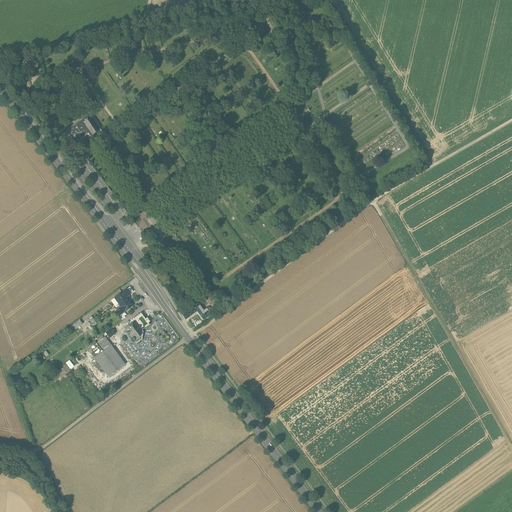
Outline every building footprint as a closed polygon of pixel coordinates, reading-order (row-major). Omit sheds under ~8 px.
[(89,114),(68,128),(77,142),(88,134),(92,140),(102,134),(89,114)] [(127,224),(123,218),(118,221),(123,227),(127,224)] [(126,290),(115,298),(122,307),(116,311),(120,315),(133,306),(127,298),(130,295),(126,290)] [(199,304),(184,316),(186,320),(198,311),(204,319),(213,313),(209,308),(204,312),(199,304)] [(132,323),(131,324),(131,325),(127,328),(127,330),(128,331),(128,332),(129,334),(130,334),(133,338),(133,339),(134,340),(136,340),(136,341),(138,341),(139,340),(139,339),(141,338),(141,336),(140,335),(142,334),(142,332),(139,330),(147,324),(139,314),(133,319),(132,320),(134,322),(133,323),(132,323)] [(93,327),(98,323),(91,316),(86,320),(93,327)] [(90,325),(86,329),(90,333),(94,329),(90,325)] [(111,328),(106,332),(110,337),(115,333),(111,328)] [(102,335),(95,341),(97,343),(104,338),(102,335)] [(125,364),(105,337),(104,338),(97,343),(102,351),(94,357),(109,376),(125,364)] [(70,360),(66,362),(67,364),(63,368),(66,372),(74,366),(70,360)]
